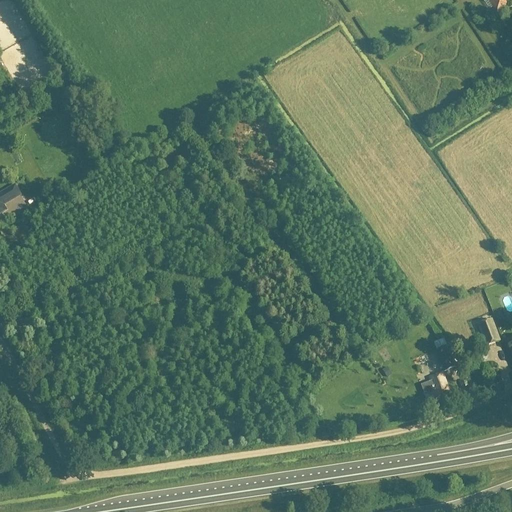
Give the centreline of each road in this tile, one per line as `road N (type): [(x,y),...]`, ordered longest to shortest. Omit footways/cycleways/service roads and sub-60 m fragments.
road 1 (unclassified): [(511,395),(394,434),(87,475),(74,473),(0,350)]
road 2 (trunk): [(113,511),(438,463)]
